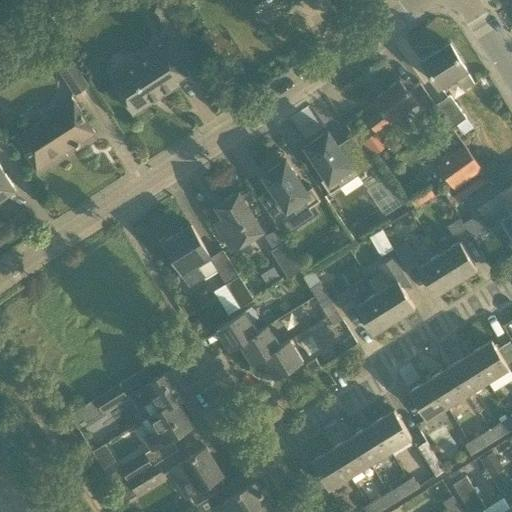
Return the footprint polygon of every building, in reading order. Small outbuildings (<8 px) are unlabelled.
[(154,0),(143,7),(160,33),(174,24),(158,0),(154,0)] [(253,0),(256,4),(267,20),(285,8),(283,6),(292,0),(253,0)] [(177,56),(168,42),(111,78),(123,96),(134,113),(178,85),(175,81),(188,72),(177,56)] [(455,77),(463,90),(474,83),(466,69),(450,44),(423,61),(439,87),(455,77)] [(69,57),(66,53),(56,59),(59,64),(57,65),(76,93),(89,85),(70,57),(69,57)] [(416,101),(399,79),(373,99),(381,109),(366,120),(377,133),(393,122),(400,131),(411,123),(402,112),(416,101)] [(437,104),(452,126),(465,117),(451,95),(437,104)] [(95,133),(84,116),(74,100),(15,137),(28,157),(39,174),(56,163),(52,156),(62,150),(64,153),(75,145),(77,147),(80,145),(79,143),(95,133)] [(291,120),(279,127),(289,142),(300,135),(291,120)] [(329,129),(302,146),(324,178),(321,180),(330,194),(373,164),(353,136),(339,145),(329,129)] [(455,189),(482,170),(464,144),(437,164),(455,189)] [(270,189),(258,197),(273,219),(285,211),(286,213),(304,201),(309,208),(321,201),(312,187),(308,190),(286,157),(260,174),(270,189)] [(0,198),(15,189),(0,165),(0,198)] [(505,200),(511,211),(511,183),(511,185),(506,176),(472,198),(482,214),(505,200)] [(434,195),(429,187),(410,199),(415,207),(434,195)] [(262,230),(239,192),(217,206),(224,218),(216,223),(232,249),(262,230)] [(460,218),(447,226),(454,236),(466,228),(460,218)] [(202,275),(196,266),(211,257),(191,225),(164,242),(189,284),(202,275)] [(375,234),(382,247),(390,243),(382,230),(375,234)] [(439,253),(456,281),(477,268),(460,240),(439,253)] [(404,267),(415,260),(417,259),(406,242),(393,250),(404,267)] [(301,269),(284,243),(271,251),(288,277),(301,269)] [(439,253),(419,266),(418,266),(435,294),(456,281),(439,253)] [(377,292),(394,320),(415,307),(405,291),(412,287),(401,270),(393,257),(378,266),(381,272),(369,279),(377,292)] [(214,270),(204,277),(212,288),(222,281),(214,270)] [(316,270),(304,276),(310,288),(315,296),(325,289),(316,270)] [(253,298),(239,275),(226,283),(240,306),(253,298)] [(342,306),(353,299),(355,298),(349,287),(337,294),(336,295),(342,306)] [(338,310),(325,289),(315,296),(327,316),(338,310)] [(373,333),(394,320),(377,292),(356,305),(362,316),(373,333)] [(233,317),(217,328),(230,349),(259,331),(252,320),(259,316),(252,307),(244,312),(244,311),(233,317)] [(327,316),(333,325),(343,319),(338,310),(327,316)] [(252,363),(290,340),(289,339),(279,345),(267,326),(259,331),(230,349),(240,343),(252,363)] [(252,363),(253,363),(263,357),(276,378),(303,361),(290,340),(252,363)] [(487,380),(488,380),(494,391),(511,379),(511,372),(508,367),(492,340),(471,353),(487,380)] [(450,366),(467,393),(487,380),(471,353),(450,366)] [(321,368),(321,367),(315,358),(305,364),(311,374),(321,368)] [(467,393),(450,366),(430,378),(447,405),(467,393)] [(160,410),(176,399),(186,393),(171,368),(131,393),(139,405),(152,397),(160,410)] [(430,378),(409,391),(426,418),(447,405),(430,378)] [(118,384),(95,398),(103,412),(127,397),(118,384)] [(160,410),(149,416),(157,429),(144,437),(151,449),(191,424),(176,399),(160,410)] [(373,423),(390,450),(411,437),(394,410),(373,423)] [(502,421),(507,418),(504,414),(498,418),(500,422),(489,429),(496,440),(508,432),(502,421)] [(511,414),(507,418),(502,421),(508,432),(511,429),(511,414)] [(353,435),(370,463),(390,450),(373,423),(353,435)] [(496,440),(489,429),(477,437),(483,447),(496,440)] [(353,435),(333,448),(349,475),(370,463),(353,435)] [(483,447),(477,437),(464,444),(471,455),(483,447)] [(426,440),(415,447),(433,477),(445,470),(426,440)] [(187,496),(206,485),(223,474),(206,447),(170,469),(187,496)] [(328,488),(349,475),(333,448),(311,461),(328,488)] [(129,481),(152,466),(144,452),(120,467),(128,481),(129,481)] [(157,463),(152,466),(129,481),(138,496),(166,479),(157,463)] [(459,469),(448,476),(470,511),(478,511),(486,507),(466,475),(462,477),(461,474),(462,473),(459,469)] [(413,476),(401,484),(407,494),(420,487),(413,476)] [(238,492),(213,508),(214,511),(267,511),(272,509),(255,482),(238,492)] [(401,484),(388,492),(395,502),(407,494),(401,484)] [(382,510),(395,502),(388,492),(376,499),(382,510)] [(449,511),(453,511),(461,507),(453,495),(443,501),(449,511)] [(511,511),(511,510),(510,507),(503,497),(483,510),(483,511),(511,511)] [(379,511),(382,510),(376,499),(363,507),(366,511),(379,511)]
